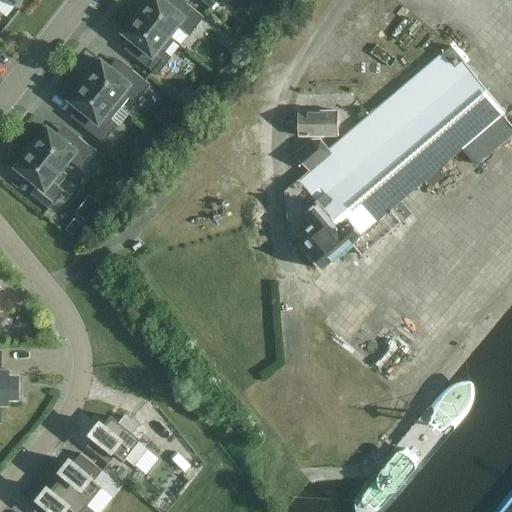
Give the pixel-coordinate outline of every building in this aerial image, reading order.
[(140,14),(170,37),(178,27),(190,36),(204,18),(186,3),(178,12),(163,0),(145,0),(143,4),(146,6),(140,14)] [(200,0),(211,9),(218,0),(200,0)] [(175,41),(170,37),(140,14),(134,21),(131,19),(121,31),(147,52),(139,61),(158,76),(172,58),(166,53),(175,41)] [(304,248),(323,270),(354,244),(364,257),(413,216),(402,203),(464,150),(477,165),(511,135),(511,125),(504,116),(507,113),(452,48),(330,151),(321,140),(313,140),(297,155),(310,170),(299,180),(311,194),(300,204),(306,212),(305,213),(315,225),(302,236),(309,244),(304,248)] [(86,81),(121,109),(129,98),(136,103),(150,85),(132,70),(124,79),(99,59),(89,71),(92,73),(86,81)] [(112,120),(121,109),(86,81),(80,88),(77,86),(67,98),(92,119),(85,128),(104,143),(118,125),(112,120)] [(178,99),(186,106),(195,94),(187,88),(178,99)] [(182,109),(173,101),(168,108),(177,115),(182,109)] [(339,136),(339,112),(300,113),(300,137),(339,136)] [(32,148),(62,171),(70,161),(82,170),(97,152),(78,137),(70,146),(45,126),(35,138),(38,140),(32,148)] [(67,175),(62,171),(32,148),(26,155),(23,153),(13,165),(39,186),(31,195),(50,210),(64,192),(58,187),(67,175)] [(138,164),(129,157),(123,164),(131,171),(138,164)] [(0,422),(1,423),(1,405),(9,405),(9,399),(14,399),(14,377),(9,377),(9,371),(1,371),(1,353),(0,352),(0,422)] [(138,425),(127,416),(120,424),(112,418),(104,427),(101,424),(92,435),(96,438),(89,446),(88,445),(87,446),(109,464),(110,463),(109,462),(116,454),(125,461),(126,460),(135,467),(149,449),(139,441),(140,440),(131,434),(138,425)] [(59,484),(91,510),(91,509),(87,505),(101,488),(103,489),(103,488),(94,480),(101,472),(102,472),(103,471),(81,454),(80,455),(81,456),(74,464),(70,461),(62,472),(66,475),(59,484)] [(91,510),(59,484),(52,492),(48,489),(39,500),(43,503),(36,511),(35,511),(34,511),(92,511),(91,510)]
